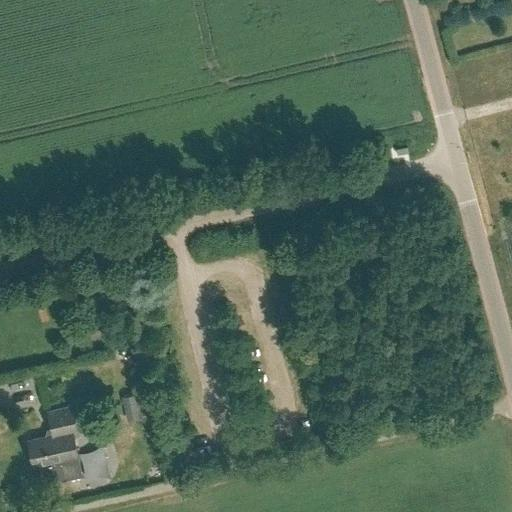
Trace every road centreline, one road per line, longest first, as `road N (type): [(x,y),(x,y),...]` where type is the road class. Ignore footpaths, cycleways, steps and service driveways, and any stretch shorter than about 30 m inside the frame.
road 1 (unclassified): [(0,270),(456,161)]
road 2 (unclassified): [(511,365),(456,161)]
road 3 (unclassified): [(456,161),(414,0)]
